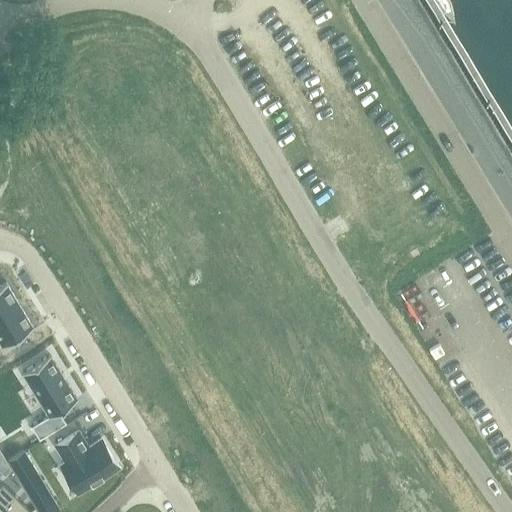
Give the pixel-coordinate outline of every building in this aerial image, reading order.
[(345,28),(355,21),(340,0),(335,0),(329,4),(345,28)] [(393,251),(436,228),(431,218),(388,241),(393,251)] [(6,283),(0,286),(0,342),(1,345),(33,326),(6,283)] [(50,355),(23,371),(49,414),(31,426),(39,439),(67,423),(60,411),(78,400),(50,355)] [(78,430),(55,443),(66,460),(61,463),(78,492),(119,467),(101,439),(88,447),(78,430)] [(8,459),(26,488),(40,511),(51,511),(59,507),(41,478),(24,449),(8,459)] [(0,450),(0,468),(5,473),(10,467),(0,450)] [(32,511),(2,482),(0,483),(0,511),(32,511)]
